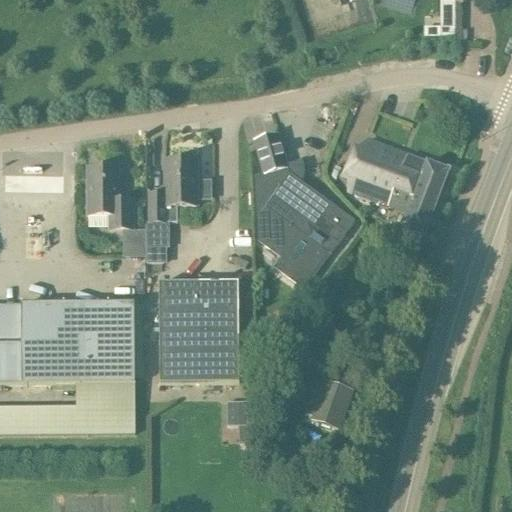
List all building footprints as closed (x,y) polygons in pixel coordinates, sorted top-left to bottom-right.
[(437,30),(438,41),(458,41),(458,8),(462,8),(470,0),(442,0),(442,30),(437,30)] [(511,49),(511,40),(509,39),(502,53),(509,56),(511,49)] [(277,136),(254,143),(264,177),(255,179),(259,244),(282,260),(311,281),(330,256),(331,257),(354,225),(300,185),(304,178),(304,170),(302,162),(287,166),(277,136)] [(361,162),(349,195),(406,216),(401,230),(422,238),(425,240),(450,172),(448,171),(447,172),(370,143),(369,142),(361,162)] [(164,196),(149,196),(149,225),(169,225),(177,225),(177,209),(197,209),(197,162),(164,163),(164,196)] [(119,202),(119,170),(87,170),(87,218),(109,218),(109,233),(134,233),(133,202),(119,202)] [(160,386),(239,386),(238,285),(159,286),(160,386)] [(0,307),(0,388),(52,388),(52,391),(78,391),(78,388),(135,387),(134,306),(0,307)] [(326,383),(313,421),(341,431),(354,393),(326,383)] [(226,405),(227,429),(251,428),(250,404),(226,405)]
